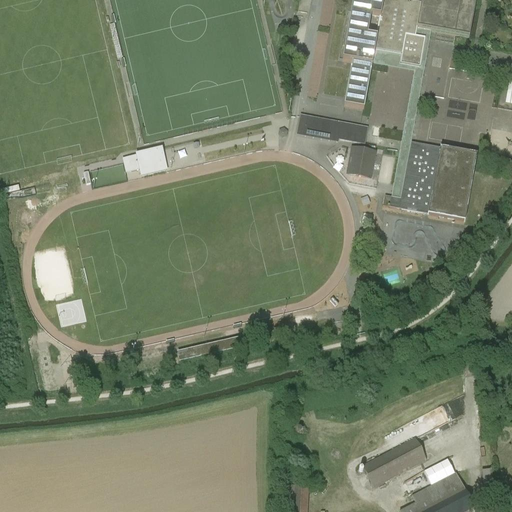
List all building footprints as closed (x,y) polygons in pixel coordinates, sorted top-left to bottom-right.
[(352,0),(342,63),(351,64),(343,108),(363,111),(374,51),(401,55),(400,65),(420,67),(425,40),(414,38),(416,30),(469,39),(476,0),(473,0),(421,0),(420,5),(412,4),(412,1),(408,0),(391,0),(392,0),(391,0),(352,0)] [(313,63),(310,96),(319,97),(322,68),(319,68),(320,63),(313,63)] [(367,129),(300,117),(297,133),(364,146),(367,129)] [(279,132),(278,137),(282,140),(286,138),(287,133),(283,130),(279,132)] [(476,157),(411,145),(400,201),(391,199),(389,210),(464,223),(476,157)] [(162,149),(135,155),(140,179),(168,172),(162,149)] [(374,154),(352,150),(347,176),(369,181),(374,154)] [(414,441),(361,469),(371,489),(425,461),(414,441)] [(459,483),(403,511),(467,511),(473,509),(459,483)] [(305,511),(307,489),(284,488),(283,511),(305,511)]
